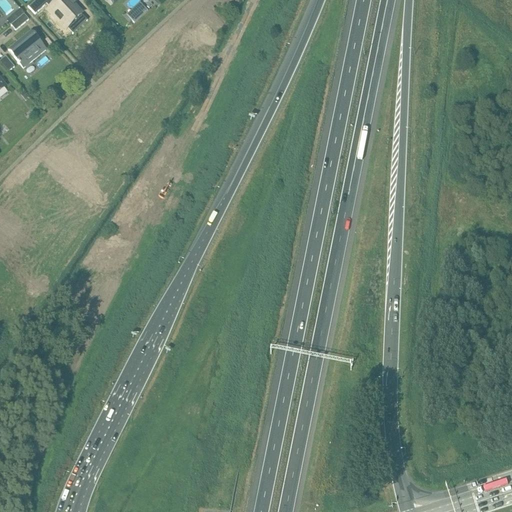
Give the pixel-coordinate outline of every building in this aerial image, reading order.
[(39,0),(35,0),(28,7),(35,15),(44,6),(44,5),(39,0)] [(58,0),(49,0),(44,5),(44,6),(46,4),(50,8),(48,10),(65,29),(67,28),(72,23),(78,30),(87,21),(81,14),(74,6),(77,4),(76,3),(75,4),(72,0),(58,0),(59,0),(58,0)] [(141,11),(131,21),(134,24),(147,12),(141,5),(138,8),(141,11)] [(21,10),(15,15),(18,19),(24,15),(25,13),(21,10)] [(10,25),(15,31),(28,20),(24,15),(18,19),(10,25)] [(8,51),(14,58),(23,69),(46,51),(31,32),(19,42),(22,45),(12,54),(8,50),(8,51)] [(0,61),(0,62),(8,73),(14,68),(5,57),(0,61)]
